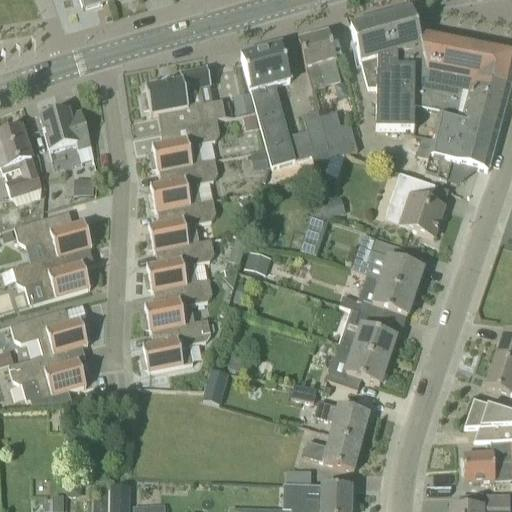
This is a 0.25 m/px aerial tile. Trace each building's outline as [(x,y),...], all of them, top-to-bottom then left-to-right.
[(78,0),(82,14),(108,6),(106,0),(78,0)] [(438,117),(438,119),(451,122),(462,125),(498,136),(510,90),(511,78),(511,52),(434,37),(432,28),(414,25),(412,16),(413,16),(412,14),(349,33),(350,33),(360,66),(368,94),(376,93),(375,132),(414,132),(414,111),(438,117)] [(311,95),(317,93),(341,86),(328,38),(298,46),(311,95)] [(246,81),(270,170),(271,172),(311,161),(329,157),(325,143),(323,136),(319,122),(317,115),(302,120),(307,136),(288,141),(274,90),(290,86),(280,51),(240,61),(240,62),(246,81)] [(192,94),(208,91),(210,90),(207,73),(179,78),(181,86),(172,88),(172,87),(161,89),(161,90),(144,94),(146,101),(141,101),(144,115),(148,114),(150,121),(158,119),(162,135),(216,125),(225,123),(221,106),(211,107),(196,111),(192,94)] [(236,119),(253,116),(250,98),(232,101),(236,119)] [(77,154),(90,151),(81,116),(69,120),(68,114),(39,121),(49,156),(76,149),(77,154)] [(246,136),(257,134),(254,119),(243,121),(246,136)] [(487,176),(498,136),(462,125),(451,122),(438,119),(430,150),(421,148),(415,175),(425,178),(424,181),(446,187),(452,167),(487,176)] [(156,173),(156,177),(160,177),(160,176),(201,168),(201,167),(198,149),(215,146),(219,140),(216,125),(162,135),(164,149),(151,151),(152,157),(153,161),(150,161),(153,174),(156,173)] [(325,177),(335,181),(337,182),(344,161),(342,160),(357,156),(349,129),(340,131),(323,136),(325,143),(329,157),(330,163),(325,177)] [(5,187),(10,203),(40,193),(20,132),(0,138),(0,171),(2,179),(20,174),(23,182),(5,187)] [(253,174),(267,171),(264,156),(250,158),(253,174)] [(154,214),(154,217),(155,218),(158,217),(158,216),(200,208),(200,207),(196,190),(213,186),(217,180),(215,165),(214,165),(201,167),(201,168),(160,176),(160,177),(163,189),(149,191),(151,197),(151,201),(148,201),(151,214),(154,214)] [(393,196),(383,226),(433,243),(443,212),(423,206),(428,189),(398,179),(393,196)] [(93,184),(74,184),(74,201),(93,201),(93,184)] [(341,202),(323,207),(324,221),(325,224),(346,218),(341,202)] [(152,254),(153,257),(153,258),(156,257),(156,256),(198,248),(198,247),(194,230),(211,226),(215,220),(213,206),(213,205),(200,207),(200,208),(158,216),(158,217),(161,229),(147,231),(149,237),(149,241),(146,242),(149,254),(152,254)] [(316,206),(311,221),(323,224),(324,221),(323,207),(316,206)] [(67,218),(14,233),(18,248),(25,252),(41,247),(46,264),(46,265),(66,260),(91,253),(91,252),(90,249),(93,248),(89,236),(86,236),(85,233),(84,229),(83,226),(71,230),(67,218)] [(315,260),(325,232),(310,226),(300,255),(315,260)] [(351,276),(367,281),(414,298),(422,274),(400,266),(405,255),(374,244),(370,257),(366,269),(355,265),(351,276)] [(196,288),(196,287),(193,270),(209,267),(214,260),(211,246),(211,245),(198,247),(198,248),(156,256),(156,257),(159,269),(146,272),(147,277),(148,281),(144,282),(147,295),(150,294),(151,297),(151,298),(155,297),(155,296),(196,288)] [(271,264),(250,257),(244,274),(265,281),(271,264)] [(12,274),(12,275),(16,289),(23,293),(24,293),(30,311),(89,294),(88,290),(91,289),(88,277),(85,277),(84,274),(82,270),(82,267),(69,271),(66,260),(46,265),(46,264),(12,274)] [(367,281),(363,294),(358,307),(342,302),(339,312),(359,318),(381,326),(385,314),(406,321),(414,298),(367,281)] [(209,285),(196,287),(196,288),(155,296),(155,297),(157,309),(144,312),(145,317),(146,321),(143,322),(145,335),(148,334),(149,337),(149,338),(153,337),(153,336),(194,328),(194,327),(191,310),(208,307),(212,300),(209,286),(209,285)] [(250,291),(240,287),(233,305),(243,309),(250,291)] [(41,322),(10,331),(14,346),(21,349),(38,345),(43,362),(62,357),(62,358),(87,350),(86,346),(89,345),(85,333),(82,334),(81,330),(80,326),(80,324),(67,328),(63,315),(41,322)] [(344,336),(339,351),(387,367),(395,342),(378,336),(381,326),(359,318),(355,329),(361,331),(358,341),(344,336)] [(206,347),(210,340),(207,326),(207,325),(194,327),(194,328),(153,336),(153,337),(155,349),(142,352),(143,357),(144,361),(141,362),(143,375),(147,374),(147,378),(193,369),(189,350),(206,347)] [(511,338),(504,336),(495,363),(511,369),(511,338)] [(339,351),(335,362),(327,385),(357,395),(361,384),(379,390),(387,367),(339,351)] [(43,362),(8,372),(12,387),(19,391),(21,390),(26,406),(41,402),(41,404),(85,391),(84,387),(87,387),(84,374),(81,375),(80,371),(78,365),(65,368),(62,358),(43,362)] [(228,372),(232,374),(247,380),(251,370),(253,366),(232,359),(228,372)] [(485,391),(511,399),(511,395),(511,369),(495,363),(485,391)] [(253,386),(246,392),(248,401),(257,404),(264,397),(262,388),(253,386)] [(316,396),(294,391),(291,404),(314,409),(316,396)] [(511,444),(511,412),(499,409),(498,414),(474,407),(465,434),(478,433),(474,447),(511,444)] [(331,441),(361,449),(369,420),(339,412),(338,413),(318,408),(314,422),(334,428),(331,441)] [(303,463),(305,463),(354,476),(361,449),(331,441),(328,453),(307,447),(303,463)] [(492,469),(491,458),(462,459),(464,487),(492,486),(492,483),(508,482),(509,486),(511,485),(511,450),(507,450),(508,468),(492,469)] [(311,477),(286,475),(286,489),(310,491),(311,477)] [(81,487),(67,487),(66,501),(80,501),(81,487)] [(301,509),(301,511),(350,511),(351,492),(322,491),(321,509),(301,509)] [(52,511),(63,511),(64,501),(53,501),(52,511)] [(476,502),(475,511),(507,511),(508,502),(476,502)]
